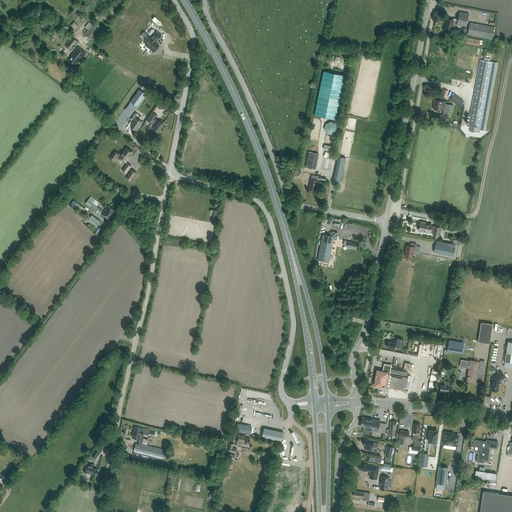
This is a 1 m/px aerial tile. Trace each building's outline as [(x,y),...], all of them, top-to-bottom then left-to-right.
[(466,26),(468,13),(459,12),(457,25),(466,26)] [(446,22),(445,28),(451,29),(452,26),(455,26),(456,23),(457,19),(453,18),(453,20),(446,18),(446,22)] [(101,27),(94,22),(85,34),(91,39),(101,27)] [(470,22),(468,34),(492,39),(495,27),(470,22)] [(161,35),(156,31),(151,38),(150,37),(145,44),(153,51),(154,51),(155,51),(156,49),(159,45),(156,42),(161,35)] [(70,50),(77,41),(73,38),(66,47),(70,50)] [(71,55),(72,56),(68,60),(74,65),(78,61),(79,62),(86,53),(78,46),(71,55)] [(468,124),(467,126),(468,127),(468,126),(471,127),(470,130),(470,131),(479,133),(480,132),(480,130),(485,131),(497,63),(492,62),(489,61),(484,60),(480,60),(468,124)] [(336,119),(344,74),(323,71),(319,89),(327,90),(327,92),(329,92),(328,96),(329,96),(328,98),(331,99),(329,109),(328,114),(325,114),(325,117),(336,119)] [(140,89),(131,101),(132,103),(137,106),(146,94),(141,90),(140,89)] [(462,102),(453,94),(450,99),(459,106),(462,102)] [(167,101),(162,98),(158,104),(163,107),(167,101)] [(434,100),(434,103),(433,109),(441,110),(443,110),(443,109),(449,111),(450,104),(446,103),(446,102),(434,100)] [(141,116),(136,112),(132,118),(134,120),(131,125),(136,129),(142,121),(139,119),(141,116)] [(158,115),(153,112),(147,120),(152,124),(152,123),(154,125),(152,128),(158,132),(164,124),(159,121),(158,122),(154,120),(158,115)] [(337,124),(327,121),(324,131),(334,134),(337,124)] [(129,157),(133,152),(127,147),(123,152),(123,151),(121,155),(115,151),(110,158),(114,161),(118,156),(119,157),(126,162),(129,157)] [(305,166),(316,168),(319,153),(308,151),(305,166)] [(333,181),(340,182),(345,157),(339,156),(333,181)] [(131,165),(128,163),(122,170),(126,173),(131,165)] [(137,172),(132,169),(125,177),(130,181),(137,172)] [(317,179),(325,181),(326,178),(312,175),(311,178),(310,185),(309,189),(314,190),(315,186),(316,186),(317,179)] [(103,210),(89,199),(86,203),(99,214),(103,210)] [(73,200),(70,204),(85,214),(88,209),(73,200)] [(106,209),(105,208),(101,214),(109,220),(113,214),(115,210),(109,206),(106,209)] [(100,221),(91,215),(88,220),(97,227),(100,221)] [(420,221),(419,230),(434,233),(433,235),(439,236),(441,227),(431,226),(432,224),(426,223),(426,222),(420,221)] [(450,231),(461,234),(463,226),(452,224),(450,231)] [(319,260),(327,262),(329,251),(330,252),(333,238),(336,239),(338,233),(332,231),(331,236),(323,234),(318,265),(319,260)] [(353,243),(353,242),(348,241),(344,240),(343,245),(347,246),(347,248),(354,249),(355,247),(357,247),(357,243),(353,243)] [(412,243),(412,246),(406,245),(404,256),(412,257),(413,251),(419,252),(420,246),(416,245),(417,244),(412,243)] [(435,244),(434,252),(439,253),(454,255),(455,248),(447,247),(435,244)] [(493,324),(481,322),(478,342),(490,344),(493,324)] [(388,341),(387,347),(395,349),(395,346),(402,347),(403,339),(396,337),(395,343),(388,341)] [(464,341),(449,338),(447,348),(462,350),(464,341)] [(470,368),(468,380),(475,381),(476,373),(483,374),(485,363),(461,359),(460,367),(470,368)] [(385,386),(405,390),(408,377),(407,377),(408,372),(400,371),(400,373),(390,371),(391,365),(384,363),(382,371),(377,369),(374,385),(380,386),(380,388),(380,386),(381,387),(383,386),(385,386)] [(505,377),(501,371),(493,378),(492,386),(491,386),(491,388),(491,389),(491,390),(493,390),(493,391),(495,391),(496,391),(498,391),(500,381),(505,377)] [(444,385),(441,384),(440,390),(448,391),(449,385),(449,381),(445,381),(444,385)] [(378,432),(385,433),(387,424),(380,423),(380,421),(362,417),(361,426),(363,427),(362,431),(363,431),(365,431),(365,434),(364,434),(372,435),(369,435),(370,430),(371,430),(369,430),(370,428),(378,429),(378,432)] [(395,425),(396,421),(391,421),(391,424),(390,424),(389,429),(387,429),(386,434),(395,435),(395,430),(396,425),(395,425)] [(420,424),(414,423),(413,433),(414,433),(413,435),(413,434),(412,440),(414,440),(414,446),(412,445),(412,450),(420,451),(420,446),(421,441),(418,440),(419,436),(418,436),(419,433),(420,424)] [(142,428),(134,426),(132,437),(140,439),(141,433),(148,435),(150,429),(142,427),(142,428)] [(283,432),(264,428),(262,437),(281,441),(283,432)] [(399,430),(399,436),(398,444),(403,445),(404,436),(408,437),(409,431),(399,430)] [(438,431),(430,430),(428,442),(436,443),(438,431)] [(456,445),(458,435),(453,435),(453,433),(445,432),(443,443),(456,445)] [(250,439),(245,437),(245,436),(238,434),(236,441),(247,444),(247,442),(249,443),(250,439)] [(368,440),(364,439),(363,444),(367,445),(366,449),(372,450),(372,446),(378,447),(379,443),(373,442),(373,440),(368,439),(368,440)] [(472,439),(471,445),(478,446),(476,461),(484,462),(484,461),(488,461),(490,447),(497,448),(498,441),(486,440),(486,441),(472,439)] [(163,460),(165,450),(151,446),(150,447),(135,443),(133,451),(148,455),(148,456),(163,460)] [(235,452),(236,448),(232,447),(234,444),(230,443),(228,450),(235,452)] [(96,458),(102,450),(97,446),(91,454),(96,458)] [(95,473),(97,474),(98,469),(94,468),(95,465),(85,463),(84,472),(95,474),(95,473)] [(362,469),(362,470),(370,471),(369,476),(377,477),(379,467),(363,464),(359,463),(359,469),(362,469)] [(445,484),(448,467),(439,466),(437,482),(445,484)] [(476,469),(475,476),(496,480),(497,472),(476,469)] [(381,476),(379,489),(388,490),(388,487),(390,487),(391,480),(389,480),(389,477),(381,476)] [(364,492),(359,491),(359,492),(354,491),(353,495),(359,496),(359,497),(362,497),(362,500),(369,501),(370,493),(364,492)] [(511,511),(511,494),(483,491),(479,511),(511,511)]
